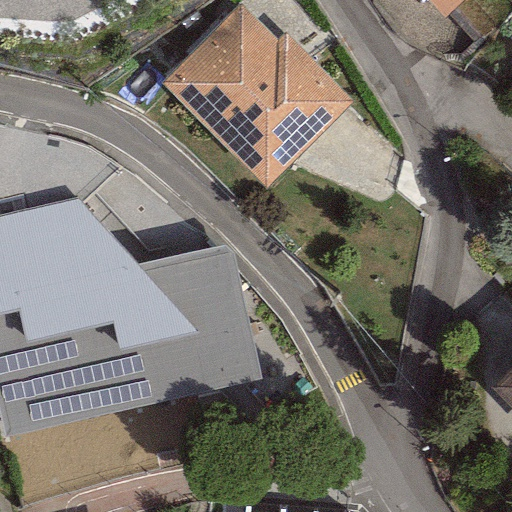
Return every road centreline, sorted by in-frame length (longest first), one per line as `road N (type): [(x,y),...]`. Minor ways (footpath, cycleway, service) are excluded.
road 1 (residential): [(381,461),(329,359),(262,266),(125,153),(49,126),(0,119)]
road 2 (residential): [(381,461),(422,380),(447,235),(445,187),(425,143),(317,0)]
